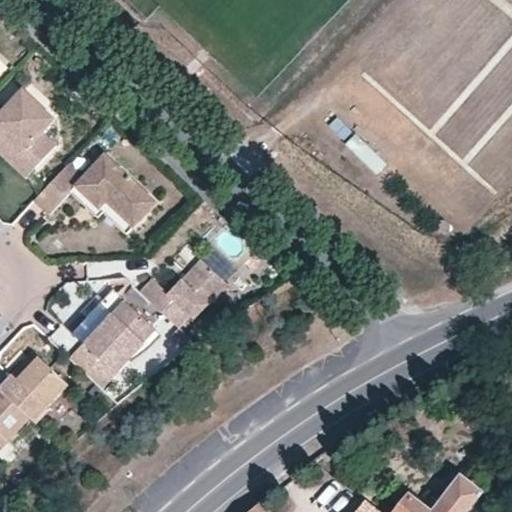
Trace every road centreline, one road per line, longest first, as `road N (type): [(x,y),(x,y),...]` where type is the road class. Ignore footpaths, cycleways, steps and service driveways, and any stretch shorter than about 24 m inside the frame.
road 1 (unclassified): [(420,352),(44,0)]
road 2 (primary): [(420,352),(310,417),(184,511)]
